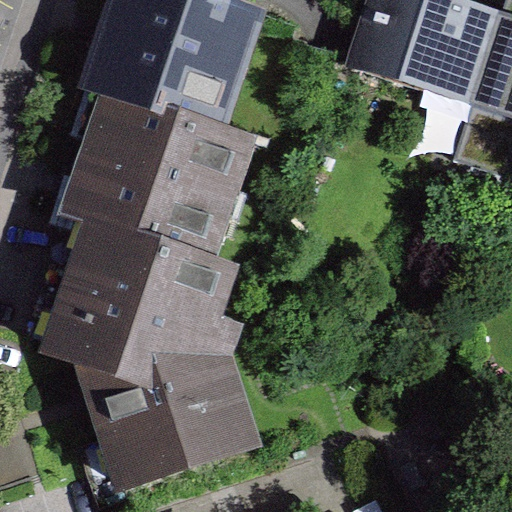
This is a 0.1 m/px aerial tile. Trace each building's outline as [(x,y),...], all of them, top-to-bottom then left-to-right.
[(276,22),(210,0),(124,0),(92,96),(112,106),(236,141),(276,22)] [(511,27),(419,0),(366,0),(343,78),(511,128),(511,27)] [(0,45),(9,32),(0,26),(0,45)] [(267,150),(236,141),(112,106),(80,214),(103,221),(236,259),(267,150)] [(236,259),(103,221),(64,353),(96,363),(131,497),(273,450),(237,358),(262,267),(236,259)]
